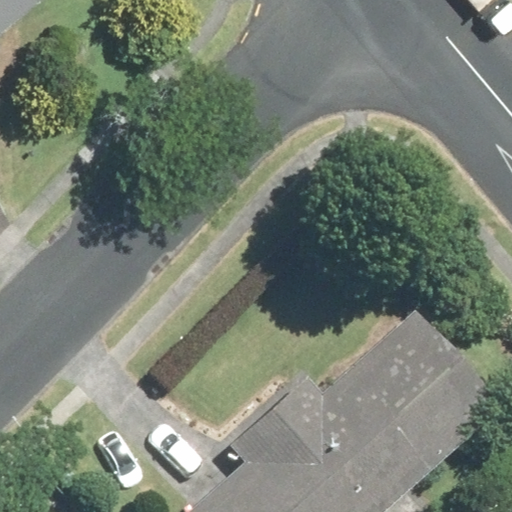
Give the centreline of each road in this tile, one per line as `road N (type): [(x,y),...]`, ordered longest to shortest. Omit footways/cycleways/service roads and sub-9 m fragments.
road 1 (residential): [(329,0),(0,344)]
road 2 (tertiary): [(432,0),(511,95)]
